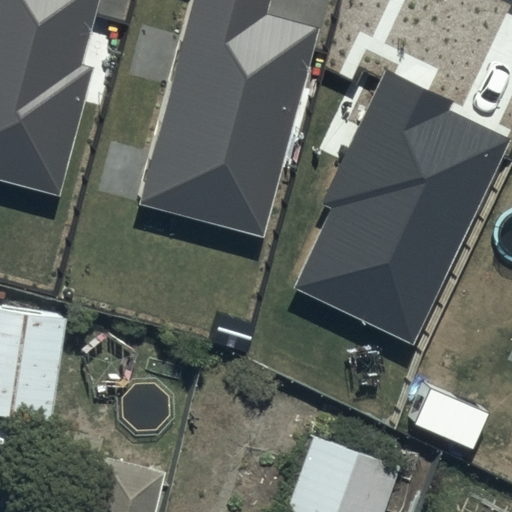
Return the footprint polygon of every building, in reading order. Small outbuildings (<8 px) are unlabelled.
[(0,0),(0,184),(63,201),(99,65),(83,61),(99,0),(0,0)] [(261,235),(316,28),(268,16),(272,0),(192,0),(139,203),(261,235)] [(414,344),(510,140),(448,111),(453,101),(387,70),(324,204),(332,208),(294,288),(414,344)] [(60,312),(0,306),(0,413),(50,418),(60,312)] [(384,511),(400,465),(310,434),(283,511),(284,511),(384,511)] [(148,511),(160,467),(91,450),(76,511),(148,511)]
